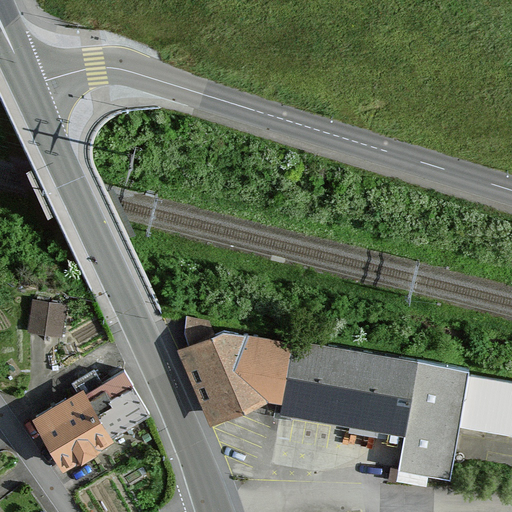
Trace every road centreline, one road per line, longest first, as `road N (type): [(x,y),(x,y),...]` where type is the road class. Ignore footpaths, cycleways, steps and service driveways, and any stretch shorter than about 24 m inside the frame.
road 1 (tertiary): [(511,191),(120,68),(26,85)]
road 2 (tertiary): [(26,85),(212,501)]
road 3 (residential): [(70,511),(0,412)]
